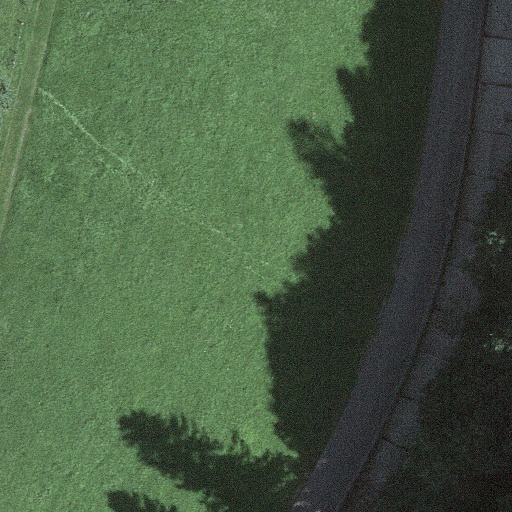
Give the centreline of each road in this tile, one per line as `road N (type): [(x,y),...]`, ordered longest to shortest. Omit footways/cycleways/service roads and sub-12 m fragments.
road 1 (unclassified): [(461,0),(429,215),(398,322),(312,511)]
road 2 (track): [(44,0),(0,212)]
